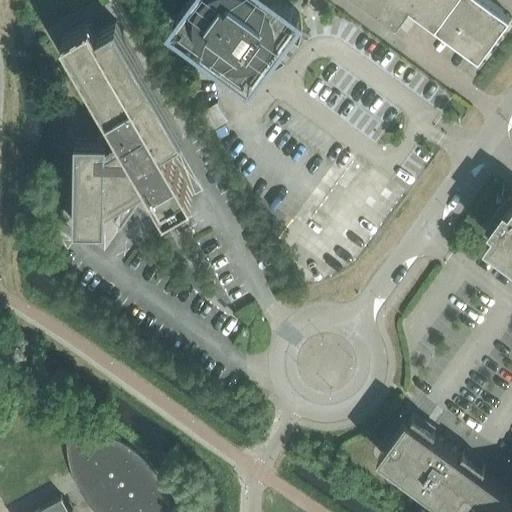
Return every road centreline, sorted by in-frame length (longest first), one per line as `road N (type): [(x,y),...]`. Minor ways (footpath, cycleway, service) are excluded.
road 1 (unknown): [(492,138),(344,41),(319,37),(299,52),(293,76),(303,95),(450,196)]
road 2 (unclassified): [(354,328),(511,111)]
road 3 (unclassified): [(354,328),(329,319),(293,335),(282,362),(302,402)]
road 4 (unclassified): [(302,402),(335,409),(361,395),(373,368),(354,328)]
road 5 (unclassified): [(302,402),(260,471),(252,511)]
